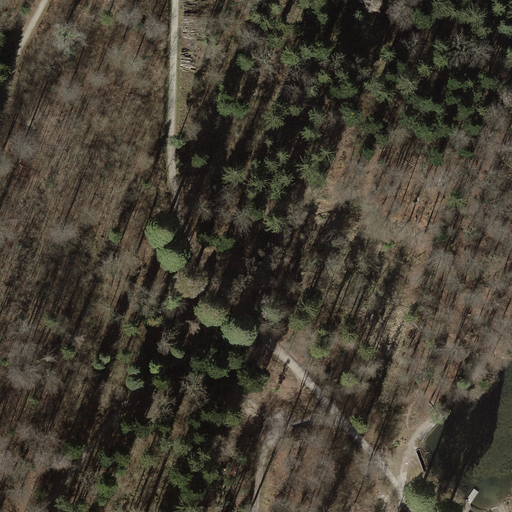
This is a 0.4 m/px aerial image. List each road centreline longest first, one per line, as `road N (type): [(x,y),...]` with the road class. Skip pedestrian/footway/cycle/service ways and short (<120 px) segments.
road 1 (track): [(177,0),(176,190),(187,230),(213,281),(417,511)]
road 2 (track): [(41,511),(162,369),(230,344),(276,346)]
road 3 (track): [(254,511),(268,449),(283,431),(340,421)]
